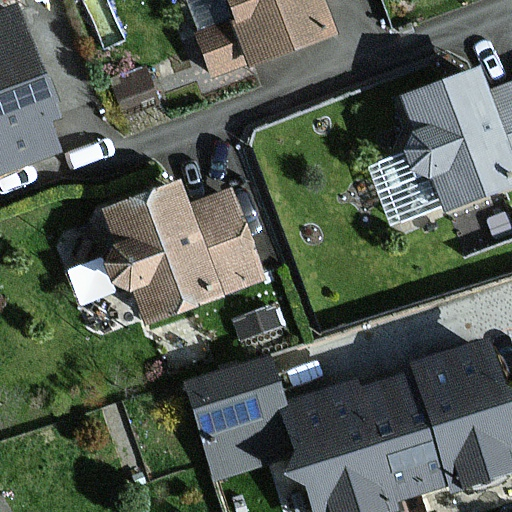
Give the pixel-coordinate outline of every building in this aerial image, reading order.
[(232,0),(240,20),(202,33),(217,76),(256,62),(334,32),(321,0),(232,0)] [(20,7),(0,14),(0,171),(58,150),(46,117),(59,113),(20,7)] [(479,69),(408,97),(419,129),(409,146),(416,166),(433,175),(448,212),(511,186),(511,86),(488,95),(479,69)] [(180,183),(108,210),(120,243),(106,264),(116,283),(138,290),(149,319),(220,293),(262,278),(230,192),(189,207),(180,183)] [(279,323),(273,307),(237,321),(243,337),(279,323)] [(297,456),(286,473),(310,488),(317,511),(385,511),(427,500),(511,468),(511,386),(505,383),(491,341),(436,359),(326,395),(283,410),(297,456)] [(216,479),(297,456),(283,410),(268,361),(189,384),(216,479)]
